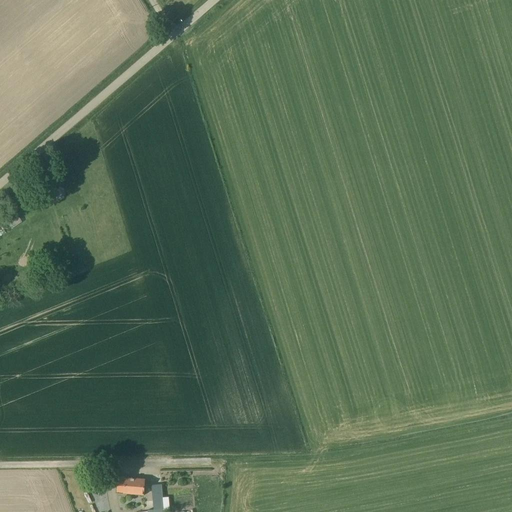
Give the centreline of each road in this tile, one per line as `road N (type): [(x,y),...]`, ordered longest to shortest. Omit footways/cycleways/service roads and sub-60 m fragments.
road 1 (track): [(207,462),(325,455),(511,421)]
road 2 (unclassified): [(0,186),(174,35)]
road 3 (unclassified): [(0,466),(207,462)]
